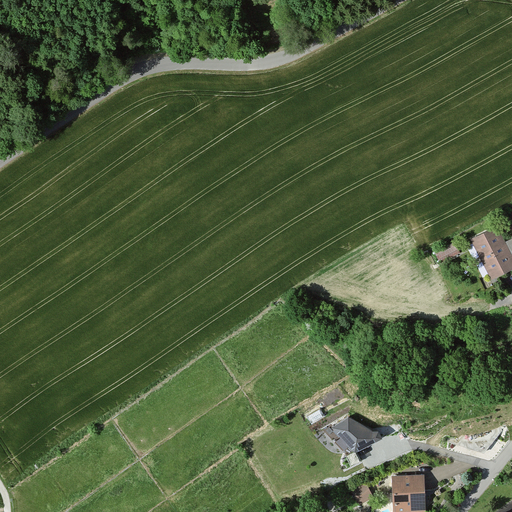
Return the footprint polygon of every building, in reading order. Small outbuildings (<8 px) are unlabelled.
[(511,267),(511,254),(495,225),(471,239),(493,278),(511,267)] [(459,252),(453,241),(433,252),(439,262),(459,252)] [(349,418),(331,429),(354,453),(382,438),(377,431),(373,433),(349,418)] [(426,511),(425,474),(393,475),(395,510),(407,509),(407,511),(426,511)] [(372,492),(367,483),(358,489),(363,497),(372,492)]
